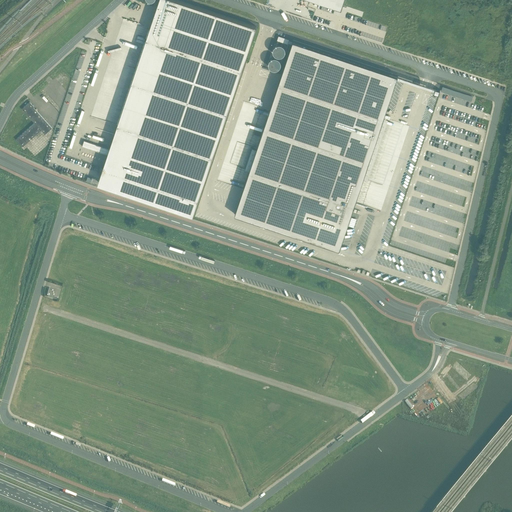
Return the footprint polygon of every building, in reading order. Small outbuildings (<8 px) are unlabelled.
[(84,140),(82,146),(108,154),(98,184),(193,215),(256,26),(178,0),(159,0),(110,149),(84,140)] [(312,0),(341,10),(344,0),(312,0)] [(279,35),(277,40),(288,44),(289,39),(279,35)] [(293,40),(235,214),(340,249),(397,78),(434,90),(434,92),(438,94),(440,89),(435,88),(398,75),(293,40)] [(57,299),(59,292),(50,289),(48,296),(57,299)]
